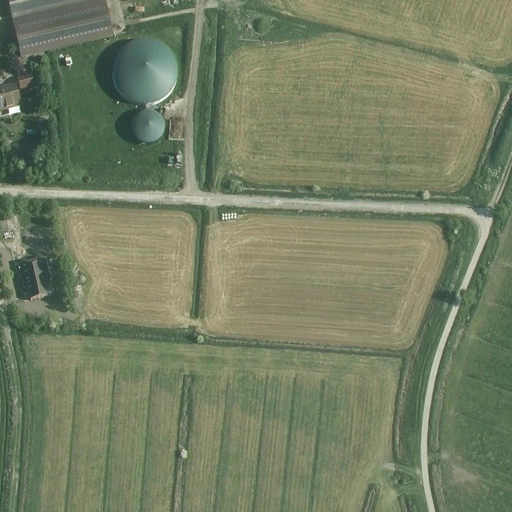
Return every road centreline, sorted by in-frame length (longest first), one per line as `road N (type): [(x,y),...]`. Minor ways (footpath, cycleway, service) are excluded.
road 1 (unclassified): [(431,511),(423,452),(430,397),(450,314),(493,213),(0,190)]
road 2 (track): [(0,293),(18,392),(12,511)]
